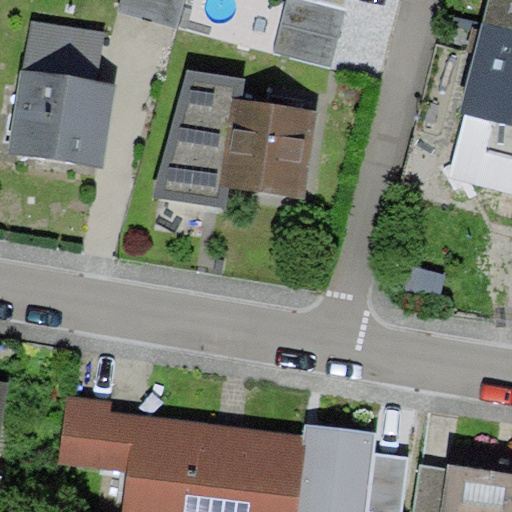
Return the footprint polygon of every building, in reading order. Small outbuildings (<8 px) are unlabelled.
[(188,0),(119,0),(178,24),(188,0)] [(341,5),(312,0),(286,0),(276,57),(330,67),(341,5)] [(511,0),(504,0),(499,31),(511,33),(511,0)] [(511,33),(499,31),(472,178),(511,185),(511,33)] [(29,53),(18,153),(101,162),(110,83),(73,79),(75,58),(29,53)] [(302,198),(313,109),(239,100),(242,81),(181,74),(166,197),(221,204),(223,188),(302,198)] [(103,409),(61,405),(54,475),(114,481),(111,511),(289,511),(296,441),(102,420),(103,409)] [(368,511),(378,437),(306,428),(295,511),(368,511)] [(511,511),(511,465),(455,458),(448,511),(511,511)]
